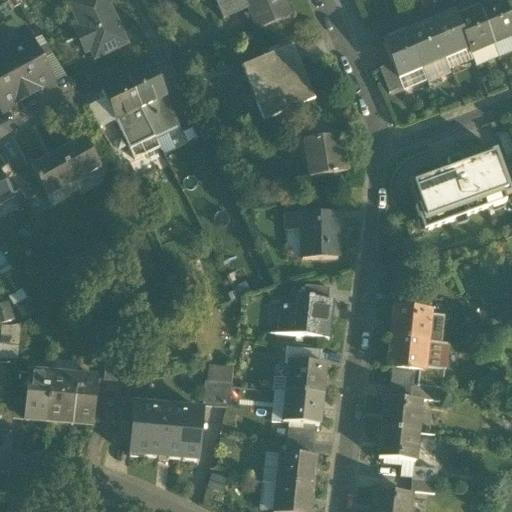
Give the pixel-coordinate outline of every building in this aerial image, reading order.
[(91,49),(95,57),(125,43),(118,27),(115,29),(109,16),(112,15),(105,0),(77,0),(70,4),(81,28),(76,30),(85,51),(91,49)] [(215,0),(224,18),(248,8),(258,29),(290,15),(283,0),(215,0)] [(511,0),(505,0),(502,1),(511,24),(511,0)] [(511,24),(502,1),(479,11),(493,46),(511,37),(511,24)] [(470,55),(493,46),(479,11),(456,21),(468,50),(470,55)] [(445,60),(468,50),(456,21),(454,17),(431,26),(445,60)] [(421,69),(445,60),(431,26),(408,36),(421,69)] [(397,79),(421,69),(408,36),(383,46),(391,65),(397,79)] [(511,37),(493,46),(499,59),(511,53),(511,37)] [(16,41),(2,49),(28,98),(41,92),(53,85),(52,83),(44,68),(46,67),(43,61),(39,54),(37,56),(35,52),(30,43),(20,48),(16,41)] [(39,54),(43,61),(53,55),(47,46),(35,52),(37,56),(39,54)] [(476,69),(499,59),(493,46),(470,55),(473,62),(476,69)] [(256,104),(263,122),(314,101),(292,48),(248,66),(262,101),(256,104)] [(15,105),(28,98),(2,49),(0,50),(0,105),(2,109),(3,112),(15,105)] [(450,71),(473,62),(470,55),(468,50),(445,60),(450,71)] [(44,68),(52,83),(66,76),(53,55),(43,61),(46,67),(44,68)] [(451,75),(450,71),(445,60),(421,69),(427,82),(428,85),(451,75)] [(379,70),(388,93),(401,88),(397,79),(391,65),(379,70)] [(151,67),(127,79),(155,137),(178,126),(151,67)] [(402,92),(427,82),(421,69),(397,79),(401,88),(402,92)] [(160,147),(155,137),(127,79),(126,78),(102,90),(105,99),(116,121),(129,149),(134,159),(160,147)] [(87,107),(100,129),(116,121),(105,99),(87,107)] [(155,137),(160,147),(164,156),(188,144),(178,126),(155,137)] [(294,131),(296,145),(308,144),(308,143),(319,141),(317,127),(294,131)] [(84,139),(98,165),(111,158),(97,132),(84,139)] [(511,154),(511,147),(507,135),(497,138),(504,157),(511,154)] [(308,144),(314,179),(346,174),(341,138),(319,141),(308,143),(308,144)] [(84,139),(58,154),(72,180),(86,172),(89,176),(100,169),(98,165),(84,139)] [(504,197),(511,195),(496,151),(460,164),(458,159),(446,163),(448,169),(407,183),(416,209),(415,209),(419,221),(424,219),(428,231),(453,222),(451,216),(464,212),(465,217),(490,208),(488,203),(504,197)] [(74,184),(72,180),(58,154),(30,169),(42,192),(43,194),(59,186),(62,190),(74,184)] [(0,170),(0,178),(9,196),(21,190),(14,178),(7,166),(0,170)] [(20,174),(32,197),(42,192),(30,169),(20,174)] [(74,184),(89,176),(86,172),(72,180),(74,184)] [(32,197),(20,174),(14,178),(21,190),(26,200),(32,197)] [(0,207),(0,208),(12,202),(9,196),(0,178),(0,207)] [(62,190),(46,199),(50,207),(69,197),(68,195),(77,190),(74,184),(62,190)] [(46,199),(62,190),(59,186),(43,194),(46,199)] [(506,203),(504,197),(488,203),(490,208),(492,214),(504,210),(502,204),(506,203)] [(0,208),(0,219),(17,210),(12,202),(0,208)] [(467,223),(465,217),(464,212),(451,216),(453,222),(455,227),(467,223)] [(300,216),(301,261),(337,260),(336,232),(340,232),(340,215),(300,216)] [(424,219),(419,221),(413,223),(417,235),(428,231),(424,219)] [(437,268),(420,269),(421,288),(438,287),(437,268)] [(309,301),(326,303),(327,289),(305,287),(303,301),(309,301)] [(26,300),(13,307),(21,320),(33,314),(26,300)] [(279,336),(327,341),(331,303),(326,303),(309,301),(303,301),(298,300),(297,310),(282,309),(279,336)] [(0,326),(15,322),(9,303),(0,306),(0,326)] [(393,311),(390,341),(440,346),(443,320),(429,318),(430,315),(393,311)] [(0,345),(0,347),(19,349),(20,326),(1,327),(0,345)] [(446,347),(440,346),(390,341),(387,371),(392,371),(419,374),(418,390),(431,391),(442,392),(446,347)] [(0,362),(17,365),(19,349),(0,347),(0,362)] [(288,365),(320,368),(322,353),(286,349),(284,365),(288,365)] [(103,383),(115,384),(121,366),(116,354),(106,358),(103,383)] [(51,362),(50,378),(76,380),(77,364),(51,362)] [(288,365),(285,395),(322,399),(325,369),(320,368),(288,365)] [(206,384),(231,386),(233,370),(208,367),(206,384)] [(388,404),(419,408),(420,402),(430,403),(431,391),(418,390),(419,374),(392,371),(390,387),(388,404)] [(23,424),(45,426),(50,378),(28,376),(25,402),(23,424)] [(45,426),(71,428),(76,380),(50,378),(45,426)] [(97,381),(76,380),(71,428),(92,429),(97,381)] [(203,408),(225,410),(231,386),(206,384),(205,384),(203,408)] [(270,423),(282,424),(285,395),(273,394),(270,423)] [(319,428),(322,399),(285,395),(282,424),(319,428)] [(119,424),(131,425),(133,407),(134,407),(135,401),(122,400),(119,424)] [(13,423),(23,424),(25,402),(15,401),(13,423)] [(384,404),(381,433),(416,436),(417,430),(419,415),(419,408),(388,404),(384,404)] [(0,431),(11,433),(14,407),(0,405),(0,431)] [(196,464),(198,465),(203,413),(134,407),(133,407),(131,425),(128,458),(130,458),(131,453),(144,454),(143,460),(159,461),(159,458),(167,459),(167,462),(183,463),(184,457),(197,459),(196,464)] [(419,415),(417,430),(429,431),(431,417),(419,415)] [(288,429),(287,441),(286,441),(285,454),(311,456),(313,444),(314,432),(288,429)] [(414,464),(416,436),(381,433),(378,461),(382,461),(414,464)] [(234,443),(220,438),(216,451),(230,455),(234,443)] [(263,484),(275,486),(313,490),(316,460),(279,456),(278,459),(265,457),(263,484)] [(399,481),(412,482),(413,470),(414,464),(382,461),(381,467),(400,469),(399,481)] [(411,494),(435,496),(436,484),(437,472),(413,470),(412,482),(411,494)] [(226,480),(210,475),(206,491),(221,496),(226,480)] [(272,511),(275,486),(263,484),(260,484),(258,511),(260,511),(272,511)] [(310,511),(313,490),(275,486),(272,511),(310,511)] [(375,495),(372,511),(409,511),(411,498),(375,495)]
